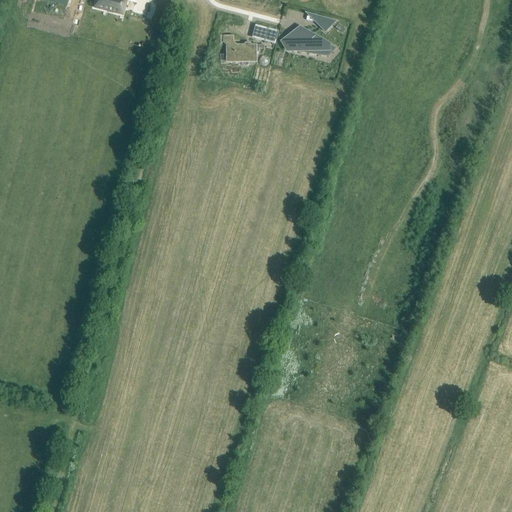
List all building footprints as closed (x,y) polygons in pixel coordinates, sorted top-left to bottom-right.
[(96,0),(95,7),(122,14),(126,0),(136,3),(136,2),(127,0),(96,0)] [(152,0),(151,6),(159,8),(160,0),(152,0)] [(67,24),(78,26),(80,9),(69,8),(67,24)] [(62,28),(65,18),(51,15),(50,17),(42,15),(40,23),(62,28)] [(321,18),(319,28),(325,34),(335,23),(335,22),(321,18)] [(265,41),(268,29),(255,26),(252,38),(265,41)] [(300,27),(280,42),(286,53),(329,53),(329,45),(300,27)] [(268,29),(265,41),(274,44),(277,32),(268,29)] [(225,46),(225,60),(256,60),(256,46),(243,46),(236,46),(225,46)] [(265,83),(267,73),(257,71),(255,81),(265,83)]
